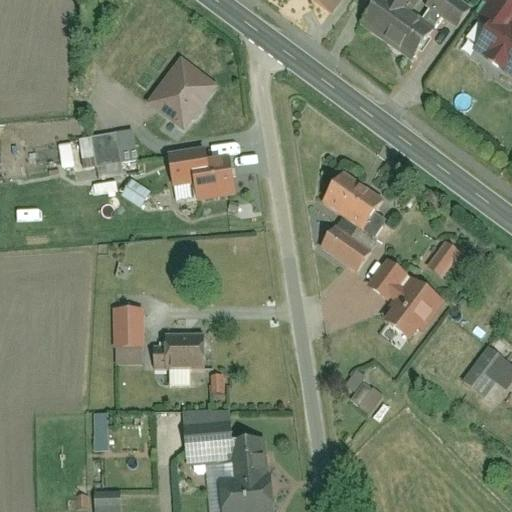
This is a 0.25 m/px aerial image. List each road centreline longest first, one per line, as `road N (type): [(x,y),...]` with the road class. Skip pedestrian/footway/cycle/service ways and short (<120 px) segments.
road 1 (unclassified): [(248,27),(317,511)]
road 2 (tertiary): [(511,220),(248,27)]
